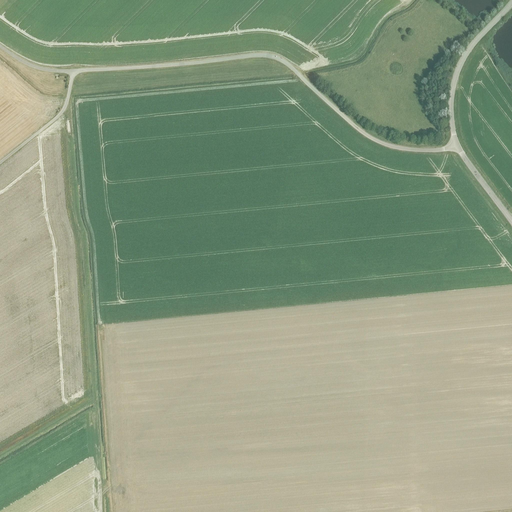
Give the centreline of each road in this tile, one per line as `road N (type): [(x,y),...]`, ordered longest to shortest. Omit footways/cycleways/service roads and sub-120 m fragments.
road 1 (unclassified): [(457,145),(414,151),(383,144),(261,55),(72,71)]
road 2 (track): [(99,485),(65,106)]
road 3 (tertiary): [(457,145),(451,83),(462,57),(511,3)]
road 4 (unclassified): [(72,71),(59,115),(0,162)]
